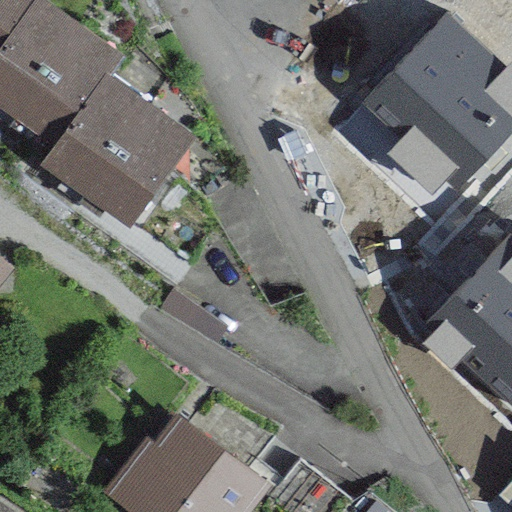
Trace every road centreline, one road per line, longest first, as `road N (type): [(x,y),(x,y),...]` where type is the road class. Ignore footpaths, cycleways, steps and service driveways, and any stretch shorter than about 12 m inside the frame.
road 1 (residential): [(421,444),(184,0)]
road 2 (residential): [(0,212),(169,336),(351,445),(399,452),(421,444)]
